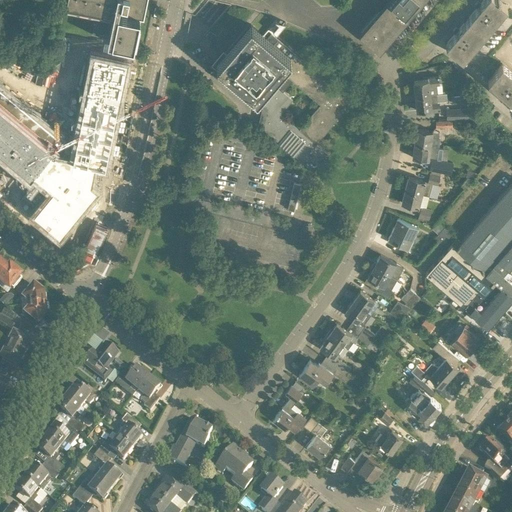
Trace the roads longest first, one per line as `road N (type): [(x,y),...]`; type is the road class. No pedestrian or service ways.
road 1 (residential): [(239,422),(362,242),(389,160),(386,69)]
road 2 (residential): [(134,189),(175,0)]
road 3 (secondary): [(407,511),(453,425),(511,353)]
road 4 (residential): [(0,453),(81,297)]
road 5 (residential): [(189,386),(121,511)]
road 6 (residential): [(189,386),(81,297)]
road 7 (residential): [(134,189),(81,297)]
